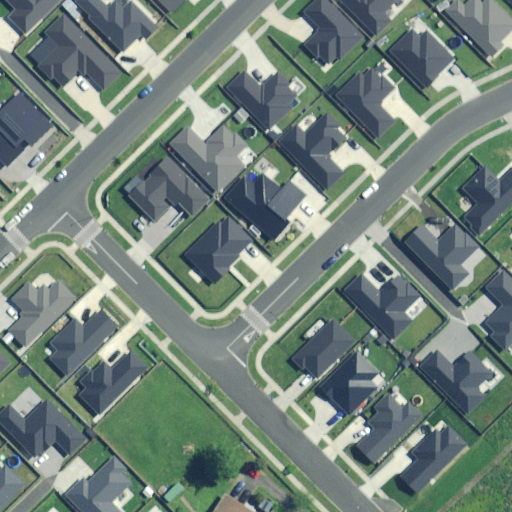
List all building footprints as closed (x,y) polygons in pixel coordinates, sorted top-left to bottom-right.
[(9,0),(17,8),(9,16),(26,32),(59,0),(9,0)] [(102,0),(77,0),(91,14),(89,16),(124,51),(142,33),(147,38),(159,26),(133,0),(131,0),(125,6),(118,0),(114,0),(109,6),(102,0)] [(161,0),(173,12),(185,0),(161,0)] [(365,36),(329,0),(315,0),(305,10),(322,27),(306,43),(319,56),(321,54),(330,63),(338,55),(342,59),(365,36)] [(385,12),(397,0),(344,0),(378,34),(393,20),(385,12)] [(461,0),(456,0),(448,9),(494,56),(505,44),(502,41),(511,30),(511,17),(495,0),(486,0),(485,2),(482,0),(470,0),(466,4),(461,0)] [(123,71),(64,12),(45,30),(59,45),(39,64),(52,77),(54,75),(64,85),(80,69),(85,74),(88,71),(105,89),(123,71)] [(414,28),(392,49),(428,87),(440,75),(439,74),(456,57),(428,29),(421,35),(414,28)] [(58,44),(49,36),(31,54),(39,63),(58,44)] [(365,74),(361,70),(337,94),(380,137),(397,119),(381,102),(397,87),(384,74),(382,76),(373,67),(365,74)] [(246,69),(228,86),(270,128),(293,105),(290,102),(298,94),(289,85),(291,83),(279,71),(263,87),(246,69)] [(21,91),(0,111),(0,156),(9,166),(32,143),(33,145),(54,125),(21,91)] [(298,123),(281,140),(328,189),(345,172),(328,155),(347,136),(338,127),(341,125),(328,111),(307,132),(298,123)] [(235,134),(225,124),(206,142),(189,125),(171,142),(219,190),(246,164),(237,156),(249,144),(237,132),(235,134)] [(145,180),(130,194),(156,220),(173,203),(175,205),(179,201),(194,215),(211,199),(169,156),(152,173),(153,174),(146,181),(145,180)] [(122,170),(111,160),(104,167),(115,177),(122,170)] [(511,170),(502,180),(487,165),(465,187),(480,202),(466,215),(475,224),(472,226),(481,235),(511,204),(511,170)] [(246,174),(226,197),(276,239),(292,220),(289,217),(308,194),(291,180),(283,188),(264,172),(255,182),(246,174)] [(388,221),(379,212),(370,220),(379,230),(388,221)] [(254,239),(230,214),(222,222),(221,220),(187,253),(215,282),(231,267),(230,266),(241,255),(240,254),(254,239)] [(423,223),(406,240),(455,289),(471,273),(462,264),(481,246),(467,231),(466,232),(457,223),(440,240),(423,223)] [(511,276),(505,269),(488,286),(505,304),(488,321),(497,331),(493,335),(507,349),(511,344),(511,276)] [(363,273),(346,289),(395,339),(414,320),(405,311),(422,295),(400,273),(382,291),(363,273)] [(27,312),(10,329),(27,346),(77,297),(60,280),(51,289),(50,290),(44,283),(38,289),(30,281),(13,298),(27,312)] [(76,317),(52,341),(60,349),(51,357),(68,375),(119,325),(102,308),(85,326),(76,317)] [(357,340),(335,318),(294,358),(304,368),(306,365),(319,378),(357,340)] [(0,373),(12,361),(0,349),(0,373)] [(439,349),(422,366),(469,414),(487,396),(478,387),(493,372),(472,350),(456,366),(439,349)] [(149,367),(132,350),(113,368),(105,360),(95,370),(93,369),(82,380),(88,387),(81,394),(101,414),(149,367)] [(379,372),(358,350),(321,386),(333,398),(334,397),(351,415),(379,387),(372,379),(379,372)] [(404,407),(390,392),(375,406),(380,411),(370,421),(376,427),(358,445),(375,462),(423,415),(410,401),(404,407)] [(11,404),(0,414),(0,420),(36,457),(44,449),(46,450),(57,440),(71,454),(87,438),(47,398),(26,419),(11,404)] [(420,458),(402,476),(419,492),(469,444),(451,425),(442,433),(438,428),(414,452),(420,458)] [(85,476),(67,494),(85,511),(122,511),(113,502),(132,483),(122,472),(127,468),(115,456),(89,481),(85,476)] [(0,509),(26,484),(6,464),(0,470),(0,509)] [(256,511),(226,493),(214,511),(256,511)]
